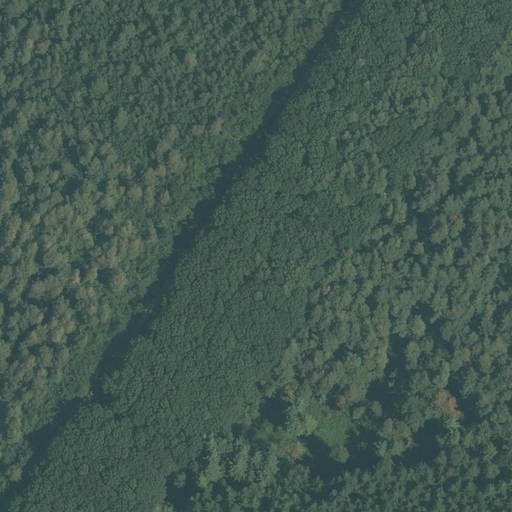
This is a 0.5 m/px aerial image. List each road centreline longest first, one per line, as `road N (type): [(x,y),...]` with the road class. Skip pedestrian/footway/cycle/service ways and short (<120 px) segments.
road 1 (track): [(12,511),(360,0)]
road 2 (track): [(158,511),(265,354),(297,329),(0,136)]
